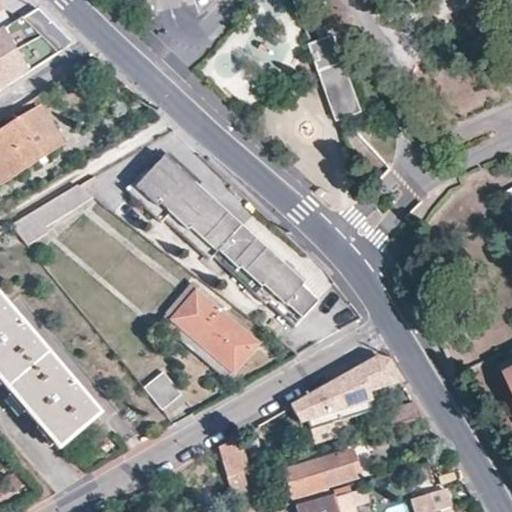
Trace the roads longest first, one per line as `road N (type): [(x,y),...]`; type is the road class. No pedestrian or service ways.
road 1 (residential): [(394,329),(332,242),(62,0)]
road 2 (residential): [(394,329),(62,511)]
road 3 (residential): [(507,511),(394,329)]
